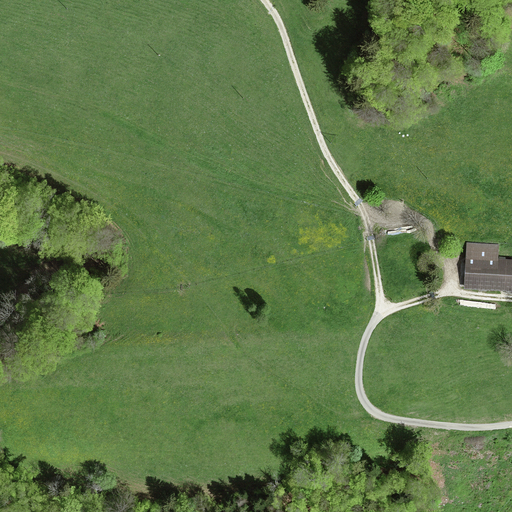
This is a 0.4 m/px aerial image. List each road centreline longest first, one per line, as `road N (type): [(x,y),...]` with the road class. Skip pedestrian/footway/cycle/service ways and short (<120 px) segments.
road 1 (track): [(380,311),(364,211),(330,161),(263,0)]
road 2 (track): [(511,424),(461,427),(372,410)]
